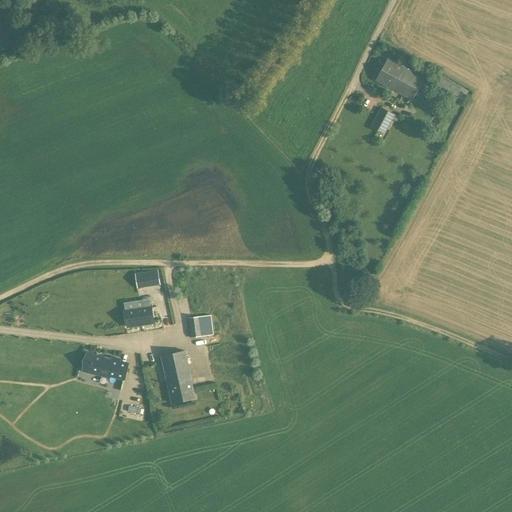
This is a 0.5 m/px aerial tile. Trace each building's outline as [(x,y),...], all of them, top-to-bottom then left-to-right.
[(424,78),(388,59),(376,81),(412,100),(424,78)] [(462,90),(440,78),(435,89),(456,100),(462,90)] [(385,132),(389,124),(393,116),(381,109),(372,125),(385,132)] [(148,285),(147,273),(135,275),(137,286),(148,285)] [(125,311),(127,327),(153,323),(151,307),(150,307),(149,302),(143,303),(144,308),(125,311)] [(209,317),(197,318),(197,317),(189,318),(191,338),(200,336),(198,324),(210,323),(209,317)] [(185,351),(161,356),(171,403),(195,398),(185,351)] [(116,377),(124,379),(128,364),(119,362),(120,360),(111,358),(110,362),(103,360),(104,358),(94,355),(92,362),(91,362),(91,364),(89,373),(110,378),(110,376),(116,377)]
